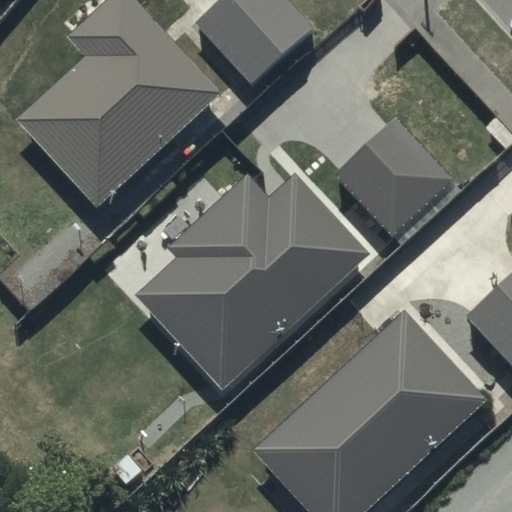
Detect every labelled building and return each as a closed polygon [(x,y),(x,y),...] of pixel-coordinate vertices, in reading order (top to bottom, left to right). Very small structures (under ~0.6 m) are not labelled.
[(84,58),(18,119),(98,205),(222,91),(138,0),(105,0),(65,37),(84,58)] [(286,0),(219,0),(195,22),(251,83),(312,27),(286,0)] [(395,108),(329,169),(389,234),(455,173),(395,108)] [(175,249),(130,289),(219,388),(374,249),(299,165),(265,195),(242,170),(166,239),(175,249)] [(511,263),(462,310),(511,365),(511,263)] [(311,511),(359,511),(487,395),(407,304),(250,441),(311,511)]
